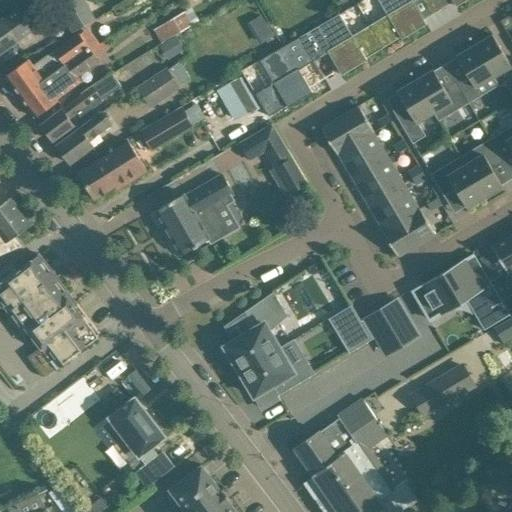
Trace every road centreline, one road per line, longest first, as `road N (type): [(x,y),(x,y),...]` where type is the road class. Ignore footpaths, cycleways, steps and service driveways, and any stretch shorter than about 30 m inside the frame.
road 1 (residential): [(511,0),(309,113),(296,135),(345,221)]
road 2 (tertiary): [(152,328),(0,130)]
road 3 (tertiary): [(290,511),(152,328)]
road 4 (residential): [(152,328),(345,221)]
road 5 (residential): [(345,221),(376,278),(398,278),(511,211)]
